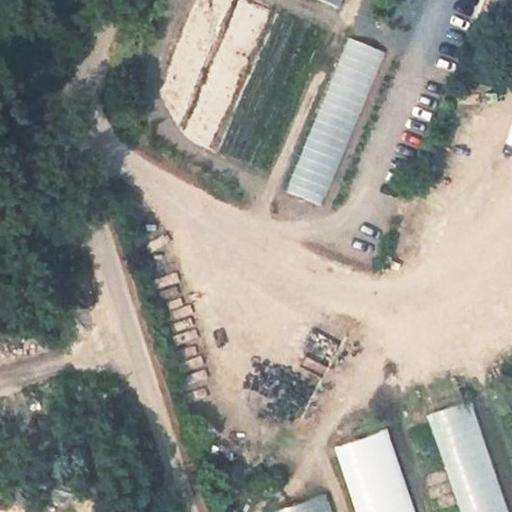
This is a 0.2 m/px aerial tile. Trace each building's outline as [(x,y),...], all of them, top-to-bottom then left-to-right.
[(511,24),(511,0),(492,0),(487,16),(511,24)] [(264,9),(223,156),(261,167),(269,136),(263,134),(282,62),(308,69),(320,24),(264,9)] [(322,205),(379,48),(341,35),(285,192),(322,205)] [(218,417),(222,430),(236,427),(225,386),(183,397),(190,424),(218,417)] [(436,407),(464,511),(509,511),(479,396),(436,407)] [(333,443),(354,511),(415,511),(389,426),(333,443)] [(334,511),(327,490),(272,507),(273,511),(334,511)]
